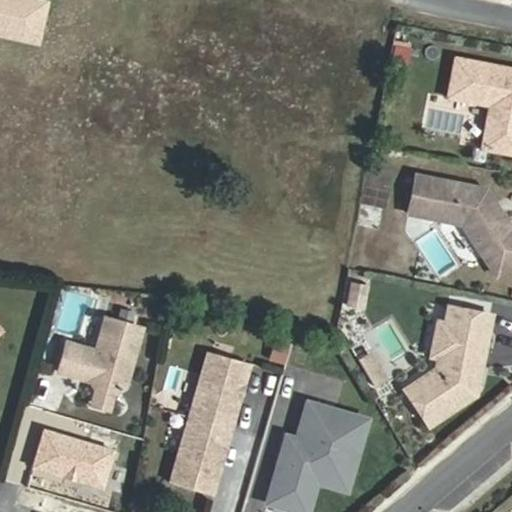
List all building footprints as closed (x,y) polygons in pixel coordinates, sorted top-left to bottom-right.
[(47,63),(55,19),(10,10),(11,0),(0,0),(0,31),(5,32),(1,54),(47,63)] [(415,55),(400,53),(397,69),(412,72),(415,55)] [(511,77),(463,68),(456,106),(498,115),(489,158),(511,162),(511,77)] [(424,185),(417,223),(471,233),(506,284),(511,279),(511,225),(493,198),(424,185)] [(458,318),(455,335),(462,337),(457,361),(448,367),(445,379),(414,399),(437,435),(483,405),(499,326),(458,318)] [(153,343),(118,333),(109,366),(79,359),(71,387),(88,392),(89,388),(103,392),(108,402),(127,407),(138,402),(153,343)] [(455,335),(447,333),(441,366),(448,368),(448,367),(457,361),(462,337),(455,335)] [(353,356),(369,386),(384,378),(368,348),(353,356)] [(222,358),(205,424),(247,435),(264,369),(222,358)] [(127,407),(108,402),(104,419),(123,425),(127,407)] [(381,428),(321,413),(311,449),(308,449),(299,454),(296,467),(301,476),(298,485),(294,484),(286,511),(318,511),(324,490),(333,492),(349,483),(355,463),(371,467),(381,428)] [(247,435),(205,424),(187,490),(229,501),(247,435)] [(333,492),(362,500),(371,467),(355,463),(349,483),(333,492)] [(318,511),(328,511),(333,492),(324,490),(318,511)]
